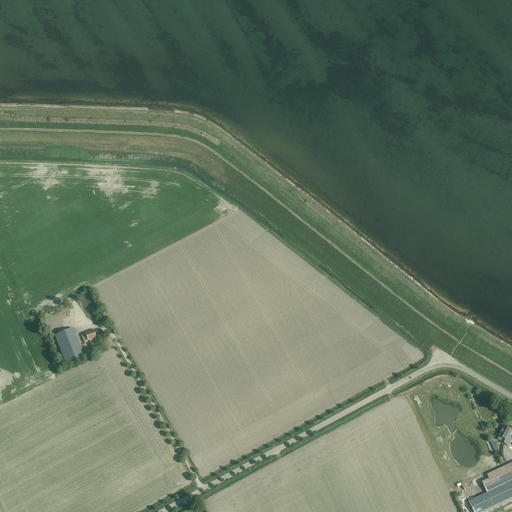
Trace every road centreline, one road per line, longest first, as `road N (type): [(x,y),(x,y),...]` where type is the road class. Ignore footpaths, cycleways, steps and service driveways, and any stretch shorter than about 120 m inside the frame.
road 1 (unclassified): [(511,396),(457,366),(426,368),(202,488)]
road 2 (unclassified): [(202,488),(114,337)]
